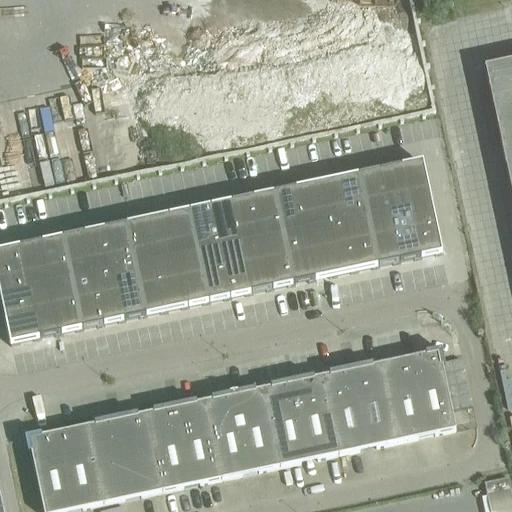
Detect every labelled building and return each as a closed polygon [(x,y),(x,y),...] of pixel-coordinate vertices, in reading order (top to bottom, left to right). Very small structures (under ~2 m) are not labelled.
[(511,66),(485,72),(511,200),(511,66)] [(442,258),(423,167),(0,256),(0,297),(11,349),(442,258)] [(427,359),(382,369),(398,447),(457,434),(443,370),(446,370),(443,354),(426,357),(427,359)] [(339,459),(398,447),(382,369),(374,371),(373,368),(330,377),(331,380),(323,381),(339,459)] [(281,472),(339,459),(323,381),(315,383),(315,381),(272,390),(272,392),(264,394),(281,472)] [(213,405),(206,406),(222,484),(281,472),(264,394),(256,395),(256,393),(213,402),(213,405)] [(163,497),(222,484),(206,406),(198,408),(197,406),(154,415),(155,417),(147,419),(163,497)] [(96,430),(88,431),(105,509),(163,497),(147,419),(139,420),(138,418),(96,427),(96,430)] [(44,511),(91,511),(105,509),(88,431),(43,441),(42,438),(26,442),(29,454),(32,453),(44,511)] [(511,511),(511,497),(509,482),(485,487),(489,511),(511,511)]
